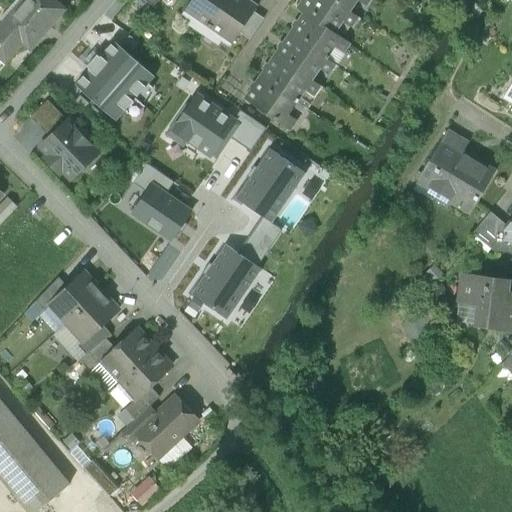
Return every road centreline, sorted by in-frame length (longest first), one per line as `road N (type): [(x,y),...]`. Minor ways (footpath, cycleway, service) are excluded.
road 1 (residential): [(182,487),(236,436),(234,394),(155,308)]
road 2 (residential): [(155,308),(0,145)]
road 3 (residential): [(102,0),(0,117)]
road 4 (residential): [(155,308),(221,207)]
